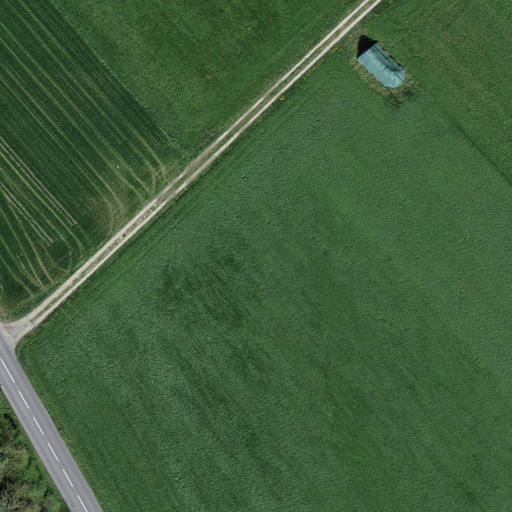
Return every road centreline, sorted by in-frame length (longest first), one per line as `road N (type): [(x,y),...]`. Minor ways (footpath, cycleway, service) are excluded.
road 1 (track): [(373,0),(27,323),(0,338)]
road 2 (tertiary): [(0,358),(86,511)]
